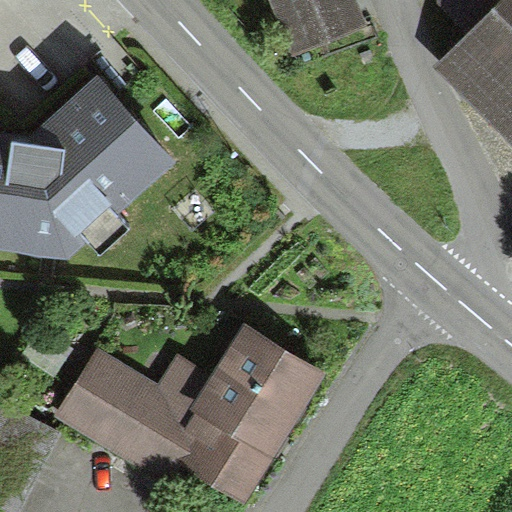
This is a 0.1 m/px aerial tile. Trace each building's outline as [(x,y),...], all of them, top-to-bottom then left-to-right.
[(0,0),(0,11),(12,0),(0,0)] [(353,0),(268,0),(294,61),(367,31),(353,0)] [(511,0),(509,0),(435,75),(511,150),(511,0)] [(32,145),(0,140),(0,258),(66,268),(84,252),(97,265),(129,236),(120,226),(183,170),(102,81),(32,145)] [(245,505),(324,382),(248,334),(212,391),(180,370),(162,399),(100,360),(61,421),(175,494),(190,470),(245,505)] [(21,511),(61,437),(4,407),(0,415),(0,501),(20,511),(21,511)]
